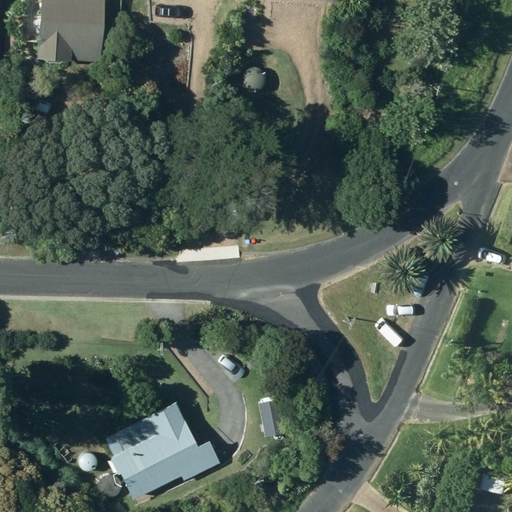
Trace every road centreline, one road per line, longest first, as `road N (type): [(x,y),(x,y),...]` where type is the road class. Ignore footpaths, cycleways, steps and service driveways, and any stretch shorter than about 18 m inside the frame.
road 1 (residential): [(363,446),(393,405),(491,160)]
road 2 (residential): [(0,276),(270,281)]
road 3 (residential): [(491,160),(383,235),(316,269),(270,281)]
road 4 (residential): [(363,446),(352,379),(334,343),(270,281)]
